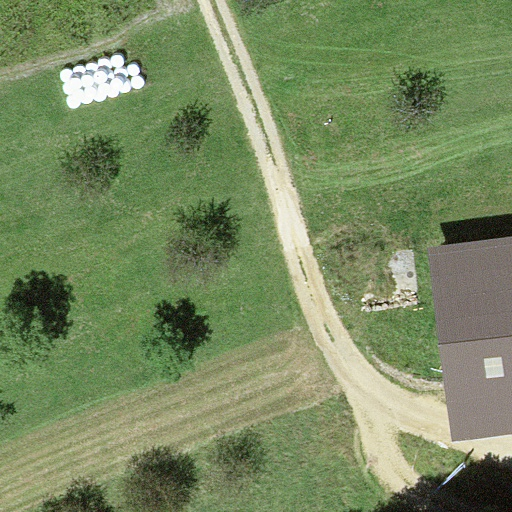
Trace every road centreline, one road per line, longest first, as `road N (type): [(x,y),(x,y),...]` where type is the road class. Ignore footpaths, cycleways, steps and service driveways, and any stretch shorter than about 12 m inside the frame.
road 1 (track): [(408,511),(291,240),(247,69),(216,0)]
road 2 (track): [(511,449),(469,455),(363,402)]
